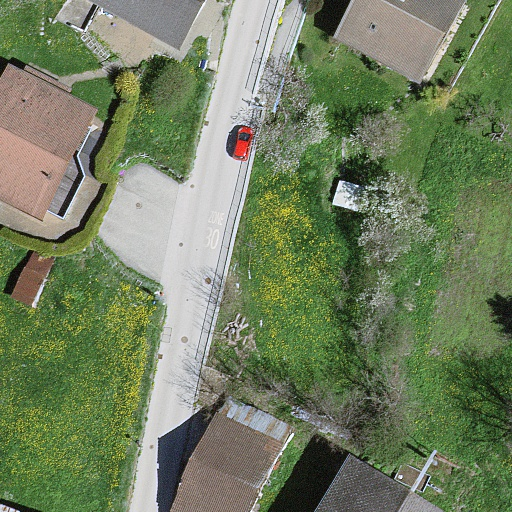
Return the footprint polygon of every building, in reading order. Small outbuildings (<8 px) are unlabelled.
[(211,0),(57,0),(56,2),(159,74),(211,0)] [(464,10),(447,0),(360,0),(329,56),(416,108),(464,10)] [(86,124),(0,83),(0,221),(32,236),(86,124)] [(172,511),(255,511),(290,440),(222,408),(172,511)] [(430,511),(331,451),(294,511),(430,511)]
